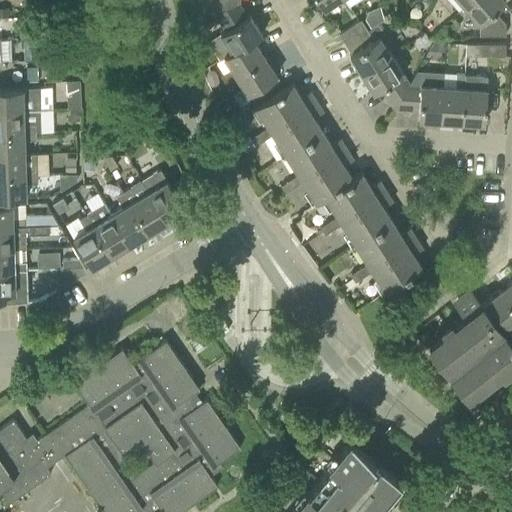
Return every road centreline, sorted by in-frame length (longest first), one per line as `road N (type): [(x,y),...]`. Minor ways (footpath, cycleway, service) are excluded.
road 1 (tertiary): [(475,465),(341,354),(247,222)]
road 2 (residential): [(0,343),(53,335),(247,222)]
road 3 (tertiary): [(247,222),(204,142),(154,0)]
road 4 (residential): [(367,138),(466,279),(511,248)]
road 5 (residential): [(367,138),(275,0)]
road 6 (residential): [(367,138),(511,148)]
